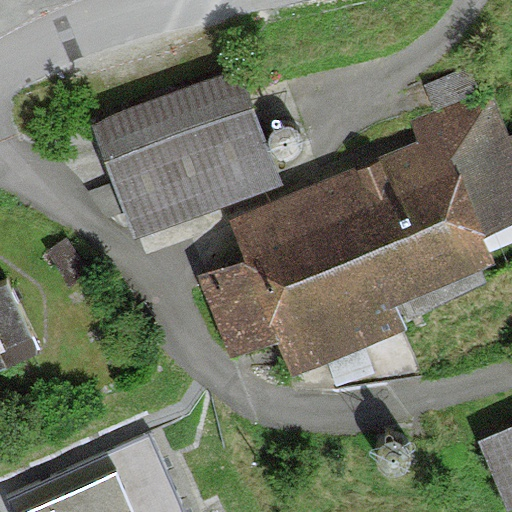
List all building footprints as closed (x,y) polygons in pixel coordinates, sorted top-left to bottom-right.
[(424,143),(229,219),(246,264),(203,280),(232,353),(280,335),(294,372),(401,330),(392,307),(498,265),(493,252),(511,244),(511,134),(494,90),(484,94),(472,65),(421,85),(431,111),(414,118),(424,143)] [(242,69),(89,126),(133,244),(286,187),(242,69)] [(0,369),(37,353),(8,285),(0,288),(0,369)] [(511,505),(511,427),(480,441),(508,508),(511,505)] [(182,511),(149,435),(8,498),(14,511),(182,511)]
